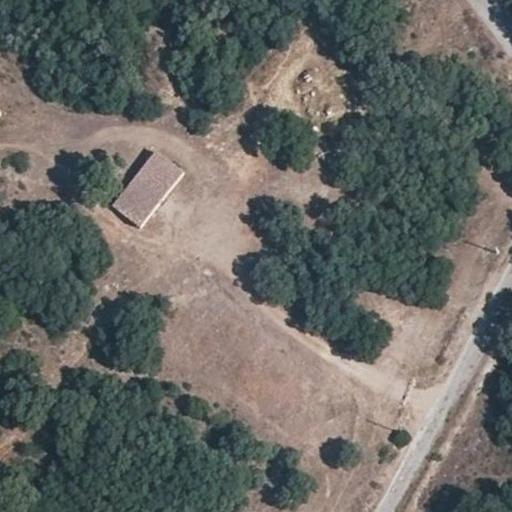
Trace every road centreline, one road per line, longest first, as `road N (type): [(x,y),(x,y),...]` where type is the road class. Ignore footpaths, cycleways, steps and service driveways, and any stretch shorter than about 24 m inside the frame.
road 1 (track): [(0,146),(103,133),(190,140),(225,191),(213,244),(289,323),(355,368),(441,408)]
road 2 (unclassified): [(511,279),(382,511)]
